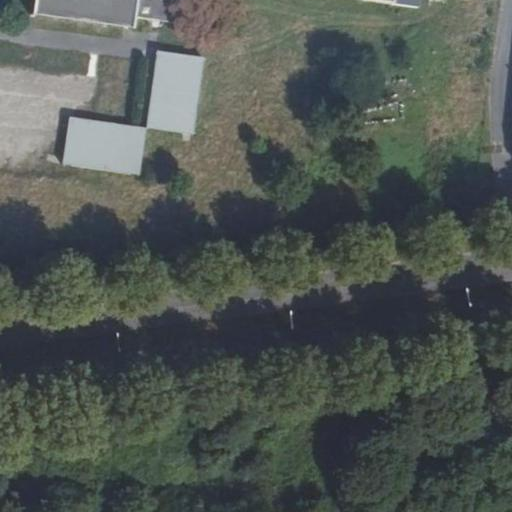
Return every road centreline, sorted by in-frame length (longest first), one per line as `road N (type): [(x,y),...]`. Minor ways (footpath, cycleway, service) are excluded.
road 1 (primary): [(0,382),(511,317)]
road 2 (primary): [(511,264),(0,328)]
